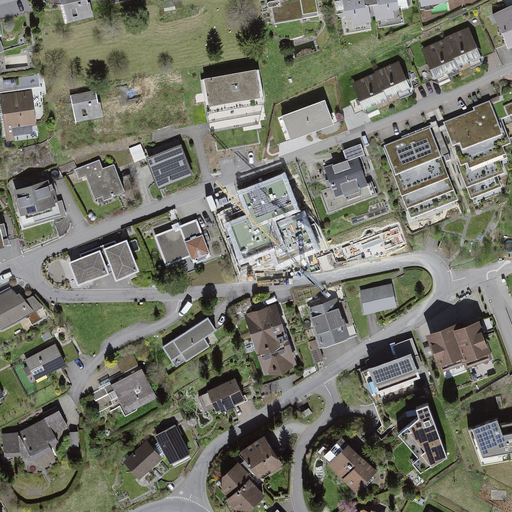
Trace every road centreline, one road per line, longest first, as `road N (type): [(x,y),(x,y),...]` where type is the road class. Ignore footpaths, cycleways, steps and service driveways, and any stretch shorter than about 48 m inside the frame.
road 1 (residential): [(511,73),(26,264)]
road 2 (residential): [(178,295),(292,285),(413,261),(431,261),(446,278)]
road 3 (residential): [(321,377),(209,454),(187,509)]
road 4 (residential): [(446,278),(444,296),(430,309),(321,377)]
road 5 (residential): [(26,264),(67,299),(178,295)]
road 6 (residential): [(178,295),(173,318),(96,360),(79,389),(79,409)]
road 7 (residential): [(303,511),(298,462),(305,442),(336,413),(321,377)]
